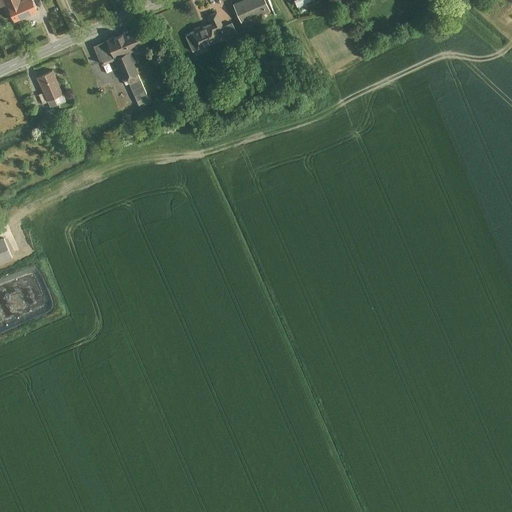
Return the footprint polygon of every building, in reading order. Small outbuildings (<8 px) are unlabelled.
[(5,0),(8,5),(15,21),(39,10),(35,0),(5,0)] [(267,0),(239,0),(234,2),(243,23),(272,10),(267,0)] [(212,21),(191,30),(199,48),(218,40),(215,33),(226,28),(225,26),(219,11),(209,15),(212,21)] [(230,37),(239,34),(233,22),(225,26),(226,28),(230,37)] [(147,43),(141,29),(126,35),(125,32),(114,37),(115,38),(108,41),(115,57),(130,50),(147,43)] [(107,39),(96,44),(103,62),(115,57),(108,41),(107,39)] [(130,50),(115,57),(124,78),(139,71),(130,50)] [(54,68),(37,75),(48,99),(64,92),(54,68)] [(122,86),(127,98),(136,93),(147,89),(139,71),(124,78),(115,82),(118,88),(122,86)] [(142,106),(153,101),(148,89),(147,89),(136,93),(142,106)] [(3,235),(0,236),(0,263),(13,258),(3,235)] [(48,305),(40,277),(0,287),(0,312),(2,311),(4,318),(26,312),(25,311),(48,305)]
